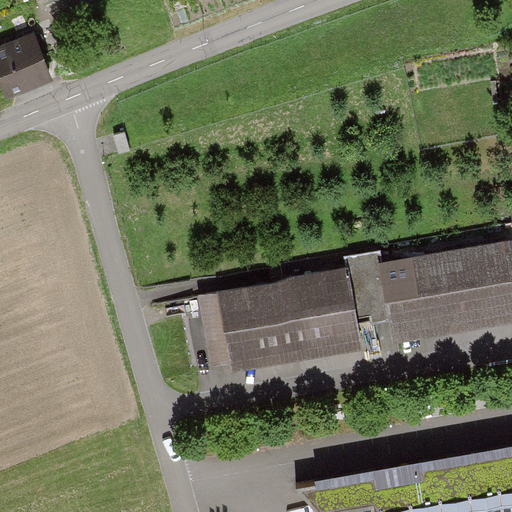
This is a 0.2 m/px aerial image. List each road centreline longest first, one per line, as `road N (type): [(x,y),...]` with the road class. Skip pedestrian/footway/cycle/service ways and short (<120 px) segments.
road 1 (residential): [(68,99),(186,511)]
road 2 (tertiary): [(324,0),(68,99)]
